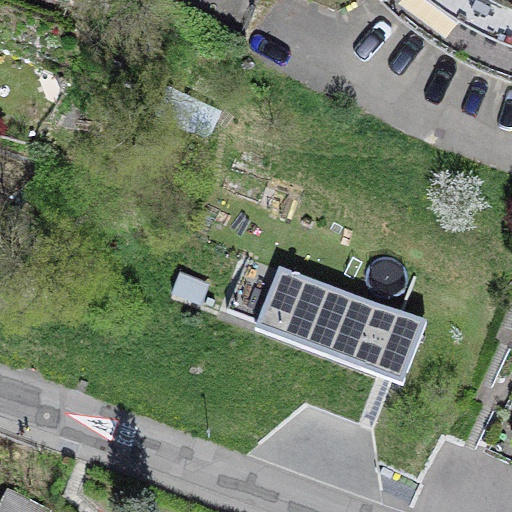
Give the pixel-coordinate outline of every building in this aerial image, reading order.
[(511,79),(511,32),(445,0),(388,0),(385,2),(411,26),(470,64),(502,77),(511,79)] [(511,0),(445,0),(511,32),(511,0)] [(269,338),(321,357),(304,403),(374,427),(390,383),(402,388),(426,325),(247,257),(226,312),(272,329),(269,338)] [(511,413),(507,411),(490,449),(511,459),(511,413)] [(8,491),(0,508),(0,511),(33,511),(37,505),(8,491)]
